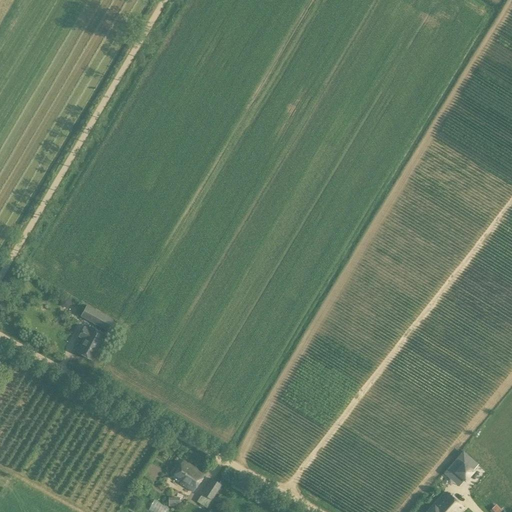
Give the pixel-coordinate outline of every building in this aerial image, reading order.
[(108,332),(114,320),(87,305),(87,306),(80,317),(108,332)] [(79,337),(84,339),(77,352),(92,360),(105,336),(90,328),(89,330),(84,327),(79,337)] [(459,470),(467,476),(478,463),(463,450),(444,472),(451,479),(459,470)] [(183,460),(171,478),(192,492),(204,475),(183,460)] [(474,492),(482,482),(470,473),(462,483),(474,492)] [(202,494),(197,502),(206,508),(211,500),(212,501),(222,485),(211,478),(202,494)] [(459,511),(463,508),(446,492),(427,511),(459,511)] [(149,510),(152,511),(167,511),(170,508),(154,500),(149,510)]
